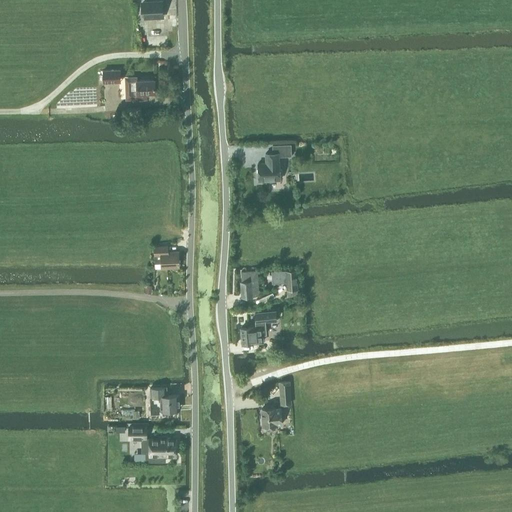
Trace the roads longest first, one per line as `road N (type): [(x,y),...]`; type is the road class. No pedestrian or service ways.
road 1 (tertiary): [(233,511),(218,0)]
road 2 (unclassified): [(195,511),(182,0)]
